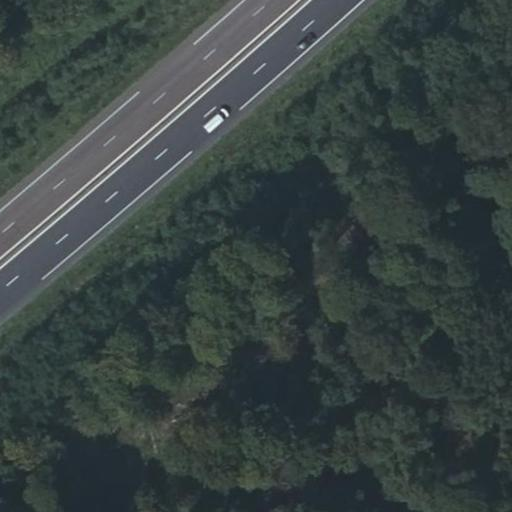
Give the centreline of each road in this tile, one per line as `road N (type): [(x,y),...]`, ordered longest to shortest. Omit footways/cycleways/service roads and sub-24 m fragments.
road 1 (motorway): [(0,288),(344,0)]
road 2 (motorway): [(256,0),(0,216)]
